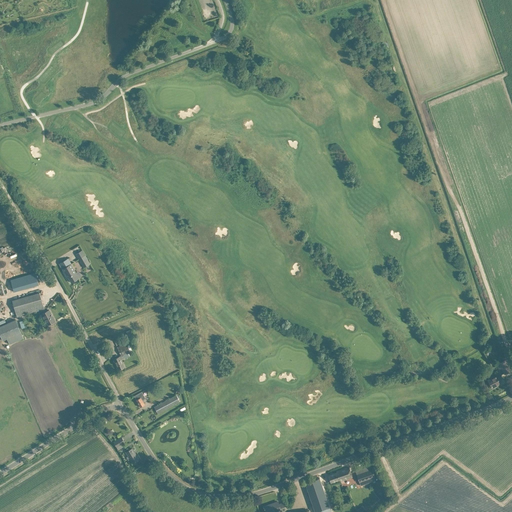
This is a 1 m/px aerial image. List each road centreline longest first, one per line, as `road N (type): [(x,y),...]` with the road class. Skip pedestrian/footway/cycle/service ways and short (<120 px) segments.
road 1 (unclassified): [(118,407),(174,478),(199,494),(228,496),(262,491),(511,398)]
road 2 (unclassified): [(0,125),(89,104),(127,74),(224,37),(231,26),(225,0)]
road 3 (unclassified): [(118,407),(0,180)]
road 4 (unclassified): [(0,473),(89,416),(118,407)]
